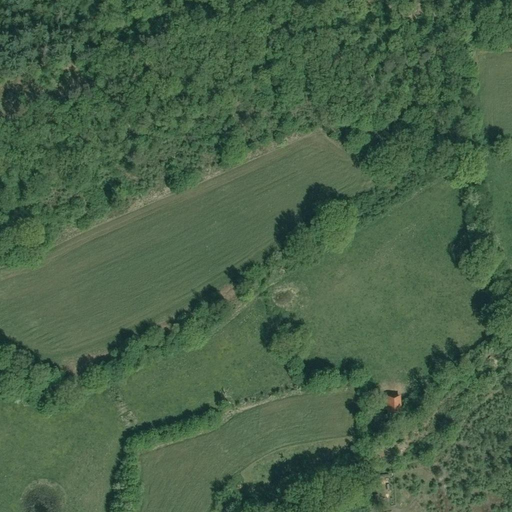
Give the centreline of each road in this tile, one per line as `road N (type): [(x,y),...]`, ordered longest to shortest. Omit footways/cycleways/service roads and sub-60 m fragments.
road 1 (track): [(0,258),(139,202),(338,96),(437,73),(440,47)]
road 2 (track): [(320,511),(365,470),(423,464),(443,453),(475,409),(511,384)]
